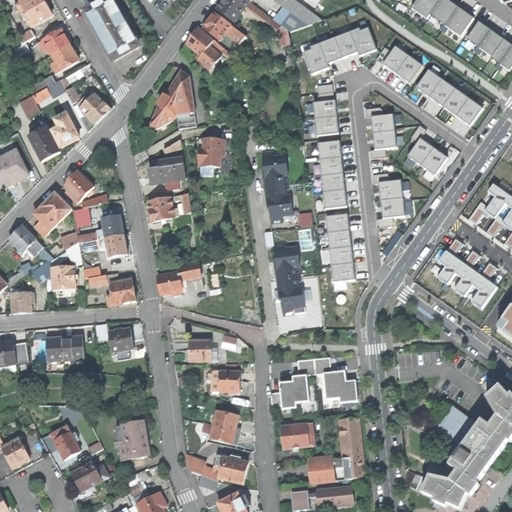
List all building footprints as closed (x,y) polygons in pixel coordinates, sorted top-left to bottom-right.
[(27,18),(32,28),(52,17),(46,5),(43,0),(25,0),(22,2),(28,14),(25,16),(27,18)] [(101,37),(115,62),(140,48),(112,0),(108,0),(86,13),(101,37)] [(249,3),(245,0),(226,0),(226,1),(218,11),(234,23),(249,3)] [(273,0),(308,26),(322,21),(293,0),(273,0)] [(418,0),(412,9),(425,18),(422,23),(424,25),(430,16),(443,25),(440,30),(445,33),(448,29),(461,38),(475,19),(465,13),(450,2),(447,0),(441,0),(440,2),(438,0),(418,0)] [(19,4),(25,16),(28,14),(22,2),(19,4)] [(24,20),(27,18),(25,16),(19,4),(16,5),(24,20)] [(252,4),(248,10),(278,33),(282,27),(252,4)] [(205,29),(221,41),(226,35),(232,27),(216,14),(211,22),(205,29)] [(480,23),(467,40),(477,47),(474,52),(479,56),(482,51),(492,58),(491,59),(498,64),(495,68),(500,72),(503,68),(510,72),(511,69),(511,45),(508,43),(496,34),(485,27),(480,23)] [(247,38),(232,27),(226,35),(240,46),(247,38)] [(379,51),(370,27),(362,30),(361,27),(310,47),(311,50),(303,53),(312,77),(331,69),(330,65),(358,54),(360,59),(379,51)] [(213,44),(215,42),(199,28),(192,37),(186,44),(200,55),(202,57),(211,47),(213,44)] [(20,38),(23,45),(26,43),(36,38),(32,31),(20,38)] [(49,50),(53,56),(71,46),(70,45),(71,44),(72,42),(70,39),(67,38),(65,35),(62,31),(44,42),(49,50)] [(215,41),(215,42),(213,44),(233,60),(236,57),(227,51),(215,41)] [(45,53),(49,50),(44,42),(40,44),(45,53)] [(31,51),(26,43),(23,45),(10,53),(15,61),(31,51)] [(425,66),(396,45),(382,65),(411,86),(425,66)] [(72,48),(71,46),(53,56),(58,65),(62,72),(80,62),(78,58),(76,54),(77,54),(77,51),(75,48),(73,47),(72,48)] [(223,57),(211,47),(202,57),(200,55),(197,60),(211,71),(223,57)] [(58,75),(62,72),(58,65),(53,68),(58,75)] [(485,108),(429,69),(415,89),(471,128),(485,108)] [(160,105),(162,106),(159,110),(152,127),(151,132),(154,134),(159,131),(179,119),(181,130),(198,129),(191,79),(186,75),(182,73),(175,84),(167,97),(165,96),(163,101),(160,105)] [(52,75),(40,81),(45,90),(48,89),(57,84),(52,75)] [(61,81),(66,90),(69,88),(65,79),(61,81)] [(30,88),(35,96),(45,90),(40,81),(30,88)] [(319,86),(320,99),(336,97),(334,84),(319,86)] [(33,97),(38,106),(53,97),(48,89),(45,90),(35,96),(33,97)] [(67,92),(74,105),(81,102),(73,89),(67,92)] [(86,116),(97,126),(104,119),(111,111),(95,95),(89,102),(82,109),(81,110),(86,116)] [(79,106),(82,109),(89,102),(86,99),(79,106)] [(336,101),(314,103),(318,137),(339,135),(336,101)] [(395,114),(371,116),(375,152),(399,149),(395,114)] [(56,121),(61,129),(65,126),(63,121),(69,118),(68,115),(56,121)] [(89,133),(97,126),(86,116),(82,119),(89,133)] [(54,132),(62,149),(72,144),(80,140),(75,129),(72,123),(69,118),(63,121),(65,126),(61,129),(54,132)] [(30,138),(43,163),(52,158),(62,153),(49,128),(30,138)] [(450,158),(421,137),(407,158),(436,178),(450,158)] [(200,157),(200,168),(202,168),(215,169),(221,169),(221,159),(226,159),(227,141),(206,140),(206,150),(200,150),(200,157)] [(341,142),(319,144),(326,209),(348,207),(341,142)] [(165,152),(169,158),(184,149),(180,143),(165,152)] [(0,186),(6,183),(11,181),(13,185),(17,183),(29,176),(17,152),(8,156),(0,160),(0,186)] [(271,211),(273,224),(284,223),(283,217),(294,215),(291,196),(290,196),(288,176),(289,176),(286,156),(275,158),(275,152),(264,153),(265,167),(267,178),(265,179),(266,188),(268,199),(269,199),(271,211)] [(151,179),(152,186),(166,184),(180,181),(188,180),(185,161),(162,164),(163,169),(150,172),(151,179)] [(215,177),(215,169),(202,168),(202,176),(215,177)] [(80,202),(95,188),(79,172),(71,180),(65,186),(70,192),(80,202)] [(181,189),(180,181),(166,184),(168,192),(181,189)] [(403,183),(379,186),(383,222),(407,219),(403,183)] [(511,197),(497,187),(472,223),(511,250),(511,197)] [(77,204),(80,202),(70,192),(67,194),(77,204)] [(48,215),(58,225),(73,210),(57,194),(49,202),(42,208),(48,215)] [(183,197),(186,217),(194,216),(190,195),(183,197)] [(83,205),(84,210),(89,209),(109,204),(108,196),(83,205)] [(152,214),(154,223),(179,218),(178,211),(175,212),(172,198),(150,203),(152,214)] [(35,215),(41,221),(48,215),(42,208),(35,215)] [(75,212),(77,227),(91,224),(90,216),(91,216),(89,209),(84,210),(75,212)] [(314,225),(313,213),(300,214),(301,226),(314,225)] [(46,237),(58,225),(48,215),(41,221),(36,227),(46,237)] [(104,221),(107,240),(126,237),(124,227),(122,217),(104,221)] [(349,217),(327,219),(334,285),(356,282),(349,217)] [(25,255),(28,251),(38,241),(24,227),(16,234),(10,240),(19,249),(25,255)] [(398,231),(382,252),(387,256),(403,235),(398,231)] [(84,236),(85,244),(101,241),(99,233),(84,236)] [(61,241),(68,252),(80,245),(79,235),(61,241)] [(110,258),(129,255),(127,247),(126,237),(107,240),(109,249),(110,258)] [(102,250),(109,249),(107,240),(101,241),(102,248),(102,250)] [(39,255),(39,254),(44,249),(45,248),(38,241),(28,251),(31,253),(34,250),(39,255)] [(86,251),(102,248),(101,241),(85,244),(86,251)] [(303,269),(300,247),(288,249),(287,243),(274,245),(279,281),(301,278),(300,269),(303,269)] [(68,252),(72,259),(81,253),(80,245),(68,252)] [(22,257),(25,255),(19,249),(16,251),(22,257)] [(55,260),(44,249),(39,254),(49,264),(55,260)] [(36,258),(39,255),(34,250),(31,253),(36,258)] [(463,262),(446,251),(439,261),(445,265),(438,277),(448,284),(456,273),(463,262)] [(72,259),(76,268),(84,268),(81,253),(72,259)] [(480,274),(463,262),(456,273),(462,277),(455,289),(465,296),(473,285),(480,274)] [(8,282),(11,287),(23,280),(34,273),(28,265),(20,269),(23,273),(8,282)] [(180,269),(181,274),(182,282),(203,278),(201,265),(180,269)] [(66,291),(77,291),(76,268),(53,269),(55,292),(66,291)] [(89,280),(90,280),(102,277),(101,271),(88,274),(89,280)] [(35,272),(34,273),(23,280),(26,286),(39,278),(35,272)] [(109,284),(111,284),(120,283),(118,274),(107,276),(109,284)] [(181,274),(159,278),(161,286),(162,295),(174,293),(182,292),(184,291),(182,282),(181,274)] [(497,286),(480,274),(473,285),(479,289),(472,301),(482,308),(497,286)] [(91,288),(109,284),(107,276),(102,277),(90,280),(91,288)] [(0,294),(9,286),(0,277),(0,294)] [(302,287),(301,278),(279,281),(283,317),(308,314),(304,287),(302,287)] [(113,296),(115,306),(138,302),(136,291),(134,281),(120,283),(111,284),(113,296)] [(23,315),(33,314),(32,301),(32,294),(22,295),(13,295),(14,315),(23,315)] [(511,315),(502,329),(511,335),(511,315)] [(133,328),(111,331),(114,352),(119,351),(126,350),(136,349),(134,338),(133,328)] [(226,335),(225,342),(237,344),(239,338),(226,335)] [(49,339),(50,361),(66,361),(86,359),(85,337),(68,338),(49,339)] [(37,363),(47,363),(46,339),(36,340),(37,363)] [(102,342),(103,354),(110,354),(109,341),(102,342)] [(192,342),(192,362),(214,362),(214,361),(213,352),(213,348),(213,341),(192,342)] [(0,366),(19,364),(16,344),(7,345),(0,346),(0,345),(0,366)] [(331,359),(315,360),(316,369),(332,368),(331,359)] [(299,361),(299,370),(316,369),(315,360),(299,361)] [(219,390),(239,392),(240,383),(241,374),(221,372),(219,390)] [(327,400),(341,399),(342,403),(359,402),(357,381),(348,382),(347,372),(332,374),(325,374),(327,400)] [(272,394),(273,409),(284,408),(284,409),(298,408),(297,403),(310,402),(308,376),(300,376),(294,377),(295,383),(281,384),(282,394),(272,394)] [(484,384),(488,390),(498,381),(493,376),(484,384)] [(488,390),(493,395),(503,386),(498,381),(488,390)] [(446,502),(463,510),(470,494),(471,495),(474,490),(476,492),(482,485),(479,483),(510,441),(511,441),(511,396),(503,386),(493,395),(490,398),(501,417),(493,426),(484,421),(481,425),(479,427),(453,465),(461,471),(452,481),(433,477),(431,480),(425,493),(438,499),(437,502),(445,505),(446,502)] [(433,467),(433,477),(452,481),(461,471),(453,465),(479,427),(477,425),(478,423),(455,406),(449,414),(452,416),(441,430),(451,436),(451,441),(448,441),(447,468),(433,467)] [(218,440),(239,445),(241,434),(243,427),(245,418),(224,413),(218,440)] [(340,416),(347,480),(366,478),(360,414),(340,416)] [(283,421),(283,427),(315,424),(314,418),(283,421)] [(128,424),(129,432),(146,430),(145,421),(128,424)] [(286,449),(311,447),(310,431),(315,430),(315,424),(283,427),(284,437),(286,449)] [(52,436),(56,442),(72,433),(69,427),(52,436)] [(130,458),(151,455),(148,442),(146,430),(129,432),(124,433),(119,434),(120,442),(127,441),(129,453),(130,458)] [(61,453),(66,461),(82,452),(77,442),(73,435),(72,433),(56,442),(61,453)] [(3,448),(14,470),(23,465),(32,460),(21,439),(7,446),(3,448)] [(122,454),(129,453),(127,441),(120,442),(122,454)] [(90,448),(93,454),(105,448),(102,442),(90,448)] [(217,467),(224,469),(227,457),(220,455),(217,467)] [(186,471),(202,476),(204,476),(207,468),(203,467),(205,461),(190,457),(186,471)] [(221,479),(244,485),(247,473),(250,464),(227,457),(224,469),(223,472),(221,479)] [(311,462),(313,484),(337,481),(335,459),(311,462)] [(78,484),(83,493),(104,481),(97,470),(93,463),(72,474),(78,484)] [(104,466),(97,470),(104,481),(111,478),(104,466)] [(220,481),(221,479),(223,472),(207,468),(204,476),(220,481)] [(412,487),(425,493),(431,480),(418,474),(412,487)] [(218,490),(220,481),(204,476),(202,476),(200,485),(218,490)] [(130,489),(133,495),(145,489),(142,483),(130,489)] [(317,502),(317,509),(356,506),(354,488),(316,492),(317,502)] [(136,499),(138,505),(152,498),(149,492),(136,499)] [(308,503),(317,502),(316,492),(307,493),(308,503)] [(138,505),(142,511),(166,511),(164,508),(168,505),(162,493),(152,498),(138,505)] [(294,504),(308,503),(307,493),(293,494),(293,500),(294,504)] [(0,494),(0,511),(6,511),(10,510),(6,503),(2,494),(0,494)] [(223,511),(248,511),(247,509),(252,506),(247,496),(242,498),(239,494),(220,503),(223,511)]
